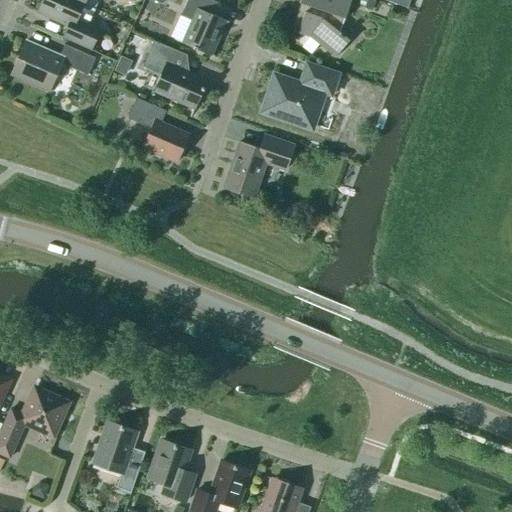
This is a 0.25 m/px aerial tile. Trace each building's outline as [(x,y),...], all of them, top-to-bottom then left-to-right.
[(83,5),(83,4),(73,0),(42,0),(38,12),(68,26),(63,38),(90,50),(99,30),(88,24),(95,10),(83,5)] [(216,3),(209,0),(187,0),(180,17),(191,21),(182,42),(174,39),(174,40),(213,57),(228,22),(211,15),(216,3)] [(344,19),(350,0),(299,0),(299,3),(306,6),(297,34),(298,34),(298,33),(310,37),(334,56),(334,57),(335,58),(349,41),(344,36),(340,33),(338,32),(343,18),(344,19)] [(375,2),(369,0),(359,0),(357,7),(372,11),(375,2)] [(138,39),(129,35),(124,48),(133,52),(138,39)] [(179,53),(153,41),(142,66),(161,74),(153,92),(194,110),(202,91),(203,92),(204,89),(203,88),(206,82),(173,67),(179,53)] [(58,57),(31,46),(24,42),(10,75),(49,92),(62,64),(87,75),(94,58),(63,45),(58,57)] [(294,125),(297,124),(311,129),(324,94),(331,96),(339,74),(306,63),(299,84),(274,76),(262,112),(284,119),(285,122),(294,125)] [(177,163),(188,136),(160,124),(165,112),(136,99),(127,119),(150,129),(142,148),(177,163)] [(286,167),(293,145),(264,135),(260,149),(239,142),(223,188),(253,198),(266,161),(286,167)] [(0,400),(8,382),(0,378),(0,427),(1,425),(0,423),(0,400)] [(67,404),(34,389),(22,417),(10,412),(11,410),(0,433),(0,456),(9,460),(17,440),(25,424),(53,436),(67,404)] [(137,432),(107,422),(92,464),(121,474),(116,488),(130,493),(144,453),(132,448),(137,432)] [(190,451),(162,441),(148,480),(165,486),(162,495),(184,503),(193,479),(181,475),(190,451)] [(249,471),(221,461),(209,495),(197,490),(189,511),(214,511),(218,503),(236,509),(249,471)] [(293,511),(302,489),(272,479),(260,511),(293,511)] [(48,486),(40,483),(33,486),(30,495),(43,500),(48,486)]
